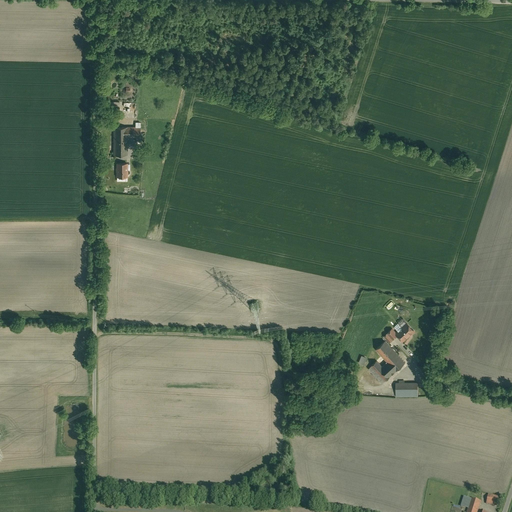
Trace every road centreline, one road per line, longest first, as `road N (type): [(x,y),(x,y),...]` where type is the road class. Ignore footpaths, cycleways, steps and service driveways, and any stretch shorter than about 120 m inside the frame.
road 1 (unclassified): [(95,0),(95,511)]
road 2 (track): [(94,333),(262,338),(275,344),(290,376),(326,380)]
